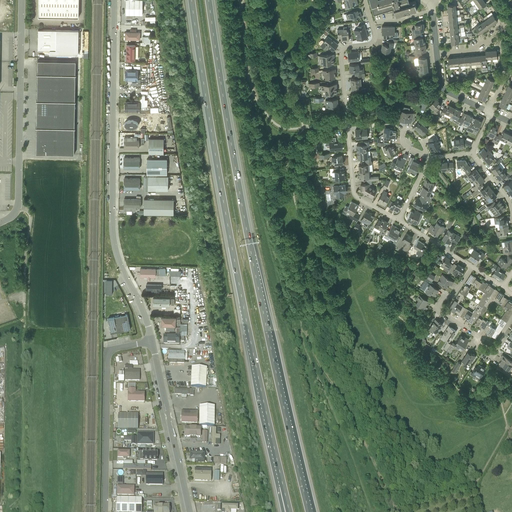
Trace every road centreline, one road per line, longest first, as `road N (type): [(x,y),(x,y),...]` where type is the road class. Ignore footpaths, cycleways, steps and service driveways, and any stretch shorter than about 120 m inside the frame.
road 1 (motorway): [(308,511),(259,296),(208,0)]
road 2 (motorway): [(191,0),(282,486)]
road 3 (residential): [(151,340),(113,242),(114,0)]
road 4 (residential): [(398,220),(357,195),(350,181),(339,56),(344,45),(372,41),(370,21)]
road 5 (residential): [(22,0),(19,195),(0,222)]
road 6 (track): [(25,294),(22,511)]
road 7 (residential): [(104,511),(107,356),(151,340)]
road 8 (residential): [(188,511),(151,340)]
road 9 (residential): [(511,315),(489,354),(473,329),(441,310),(470,265)]
